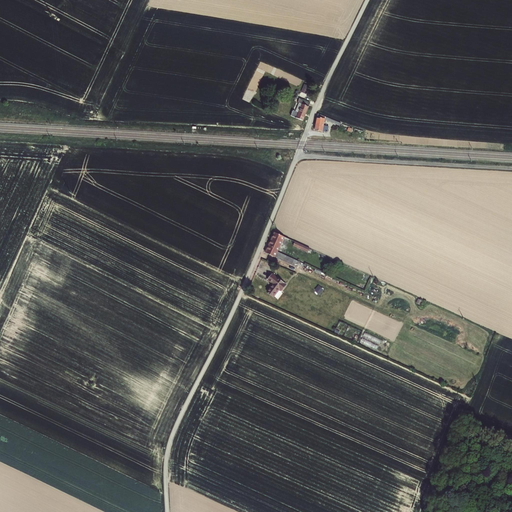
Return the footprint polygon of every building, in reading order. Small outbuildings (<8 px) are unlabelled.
[(293,110),(290,115),(302,120),(311,101),(300,96),(297,102),(301,104),(298,112),(293,110)] [(325,116),(325,119),(340,126),(341,122),(325,116)] [(317,119),(314,130),(328,132),(329,126),(324,125),(325,119),(321,118),(321,119),(317,119)] [(285,237),(276,233),(265,253),(275,258),(278,252),(285,237)] [(307,247),(296,242),(295,246),(305,251),(307,247)] [(300,262),(278,252),(275,258),(298,268),(300,262)] [(286,284),(272,274),(267,281),(272,284),(267,292),(273,296),(279,290),(281,291),(286,284)] [(323,290),(319,285),(314,290),(319,294),(323,290)]
